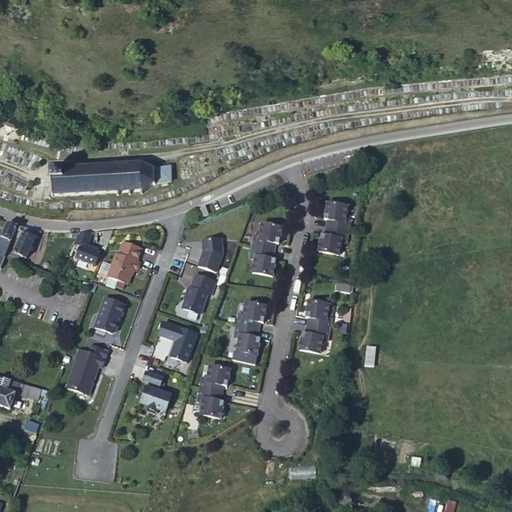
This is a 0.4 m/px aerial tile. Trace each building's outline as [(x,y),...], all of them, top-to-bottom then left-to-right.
[(171,184),(170,168),(160,168),(158,165),(150,160),(141,161),(141,164),(132,164),(131,161),(129,161),(129,164),(120,165),(119,162),(116,162),(116,165),(53,169),(51,167),(49,169),(51,170),(52,194),(51,197),(53,198),(54,196),(117,193),(117,196),(120,196),(120,193),(129,192),(129,195),(132,195),(132,192),(141,192),(141,194),(144,194),(144,191),(153,184),(153,187),(155,187),(156,185),(171,184)] [(330,227),(351,231),(354,219),(349,218),(351,205),(331,201),(328,218),(331,219),(330,227)] [(205,208),(200,210),(203,218),(208,216),(205,208)] [(255,234),(253,245),(274,250),(276,242),(280,243),(283,226),(262,221),(260,235),(255,234)] [(17,225),(8,222),(1,237),(0,236),(0,255),(5,258),(18,225),(17,225)] [(37,232),(18,225),(5,258),(16,262),(19,256),(26,259),(38,232),(37,232)] [(349,243),(351,231),(330,227),(328,234),(325,234),(321,251),(342,255),(344,242),(349,243)] [(96,241),(107,245),(112,231),(96,232),(96,241)] [(76,238),(73,244),(80,246),(75,259),(94,266),(99,254),(97,253),(98,250),(86,245),(92,232),(78,232),(76,238)] [(206,252),(200,267),(218,273),(225,254),(223,239),(204,241),(206,252)] [(140,248),(123,242),(120,255),(116,254),(108,277),(127,284),(133,270),(136,271),(139,262),(136,261),(140,248)] [(274,250),(253,245),(250,257),(255,258),(253,271),(273,275),(276,258),(273,257),(274,250)] [(217,282),(197,275),(193,289),(190,288),(188,296),(189,296),(184,309),(202,315),(209,295),(213,296),(217,282)] [(126,306),(106,298),(95,327),(113,334),(116,332),(126,306)] [(310,325),(332,329),(334,317),(329,317),(332,303),(311,299),(308,316),(312,317),(310,325)] [(241,313),(239,324),(261,329),(262,321),(266,322),(269,305),(249,301),(246,314),(241,313)] [(198,335),(166,323),(161,336),(178,342),(172,357),(188,363),(198,335)] [(261,329),(239,324),(236,336),(241,337),(238,350),(259,355),(262,337),(259,337),(261,329)] [(330,341),(332,329),(310,325),(309,332),(305,332),(302,349),(322,353),(325,340),(330,341)] [(375,370),(376,348),(367,348),(365,369),(375,370)] [(106,358),(80,349),(66,387),(89,395),(99,366),(103,367),(106,358)] [(204,376),(202,387),(224,392),(225,384),(229,385),(232,368),(212,363),(209,377),(204,376)] [(156,376),(139,370),(136,378),(142,380),(140,385),(140,384),(134,400),(142,403),(141,406),(149,409),(150,406),(158,409),(164,393),(151,388),(153,384),(156,376)] [(16,394),(24,396),(27,385),(0,378),(0,405),(10,409),(16,394)] [(39,400),(42,389),(27,385),(24,396),(39,400)] [(224,392),(202,387),(200,399),(204,400),(202,413),(222,417),(226,400),(222,399),(224,392)]
